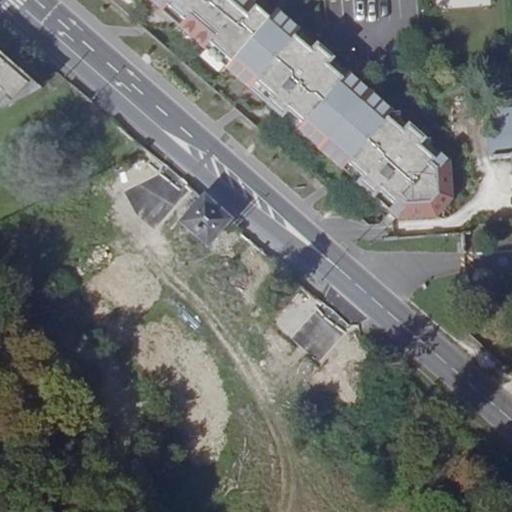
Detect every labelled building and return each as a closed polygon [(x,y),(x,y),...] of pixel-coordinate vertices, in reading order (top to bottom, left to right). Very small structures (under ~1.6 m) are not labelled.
[(151,0),(399,220),(436,217),(452,197),(446,160),(262,0),(151,0)] [(0,108),(42,88),(0,51),(0,108)] [(500,110),(511,108),(511,95),(482,98),(485,132),(489,131),(502,130),(500,110)] [(511,108),(500,110),(502,130),(489,131),(491,156),(511,154),(511,108)] [(207,243),(226,219),(204,200),(183,224),(207,243)]
